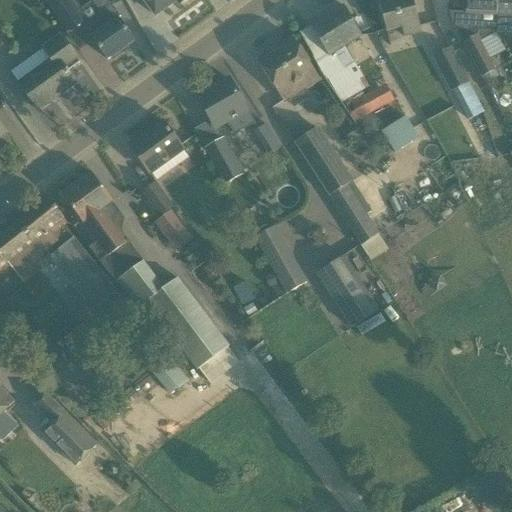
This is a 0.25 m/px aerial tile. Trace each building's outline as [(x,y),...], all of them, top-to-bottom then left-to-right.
[(42,0),(68,35),(86,22),(70,0),(42,0)] [(133,42),(117,19),(120,18),(107,0),(93,0),(91,2),(102,18),(87,28),(93,36),(91,38),(107,61),(110,58),(112,61),(121,55),(119,52),(133,42)] [(142,0),(154,16),(176,1),(179,6),(185,2),(189,3),(192,0),(142,0)] [(421,33),(411,0),(386,0),(378,2),(386,31),(401,27),(404,37),(421,33)] [(496,3),(498,3),(498,0),(466,0),(466,13),(474,32),(478,32),(494,32),(496,3)] [(496,29),(496,32),(497,32),(497,33),(511,33),(511,0),(498,0),(498,3),(496,3),(496,29)] [(312,26),(299,34),(313,58),(312,58),(327,82),(328,81),(342,104),(343,103),(354,122),(382,107),(374,92),(367,96),(363,90),(368,87),(353,62),(347,53),(348,53),(345,47),(362,36),(354,24),(344,7),(312,26)] [(59,34),(42,47),(52,60),(18,85),(37,111),(75,84),(66,72),(79,63),(59,34)] [(495,71),(477,36),(463,43),(481,78),(495,71)] [(259,64),(284,105),(320,83),(292,39),(280,47),(282,51),(277,54),(276,53),(259,64)] [(454,91),(463,109),(469,120),(482,113),(467,85),(447,49),(431,59),(451,93),(454,91)] [(215,129),(226,123),(233,134),(253,123),(228,80),(197,98),(215,129)] [(405,117),(381,132),(396,154),(419,139),(405,117)] [(181,149),(162,122),(129,146),(149,174),(181,149)] [(294,141),(306,136),(300,123),(288,129),(294,141)] [(282,149),(266,125),(254,133),(269,157),(282,149)] [(293,144),(361,247),(379,236),(366,216),(371,213),(317,129),(293,144)] [(222,140),(205,150),(224,185),(241,176),(222,140)] [(112,202),(91,174),(61,195),(96,243),(89,248),(117,285),(119,284),(138,309),(143,306),(164,334),(167,332),(197,371),(198,370),(209,384),(238,363),(227,348),(229,347),(178,278),(164,289),(143,261),(142,262),(110,219),(118,213),(110,204),(112,202)] [(156,183),(141,193),(160,219),(171,211),(174,208),(156,183)] [(64,225),(67,223),(44,195),(0,229),(0,276),(11,268),(20,280),(19,281),(23,286),(43,269),(39,263),(50,254),(51,257),(76,287),(68,293),(74,301),(82,295),(93,309),(117,290),(64,225)] [(171,211),(160,219),(154,223),(167,240),(183,227),(171,211)] [(275,228),(255,239),(286,295),(306,284),(275,228)] [(379,312),(344,257),(315,276),(351,331),(379,312)] [(274,274),(264,278),(269,289),(274,287),(276,286),(278,285),(274,274)] [(245,282),(232,289),(242,307),(254,300),(245,282)] [(74,301),(68,293),(60,300),(78,321),(93,309),(82,295),(74,301)] [(168,357),(150,372),(180,408),(202,390),(192,378),(188,381),(168,357)] [(0,416),(14,403),(0,389),(0,416)] [(96,447),(43,394),(32,405),(50,423),(41,432),(76,467),(96,447)]
